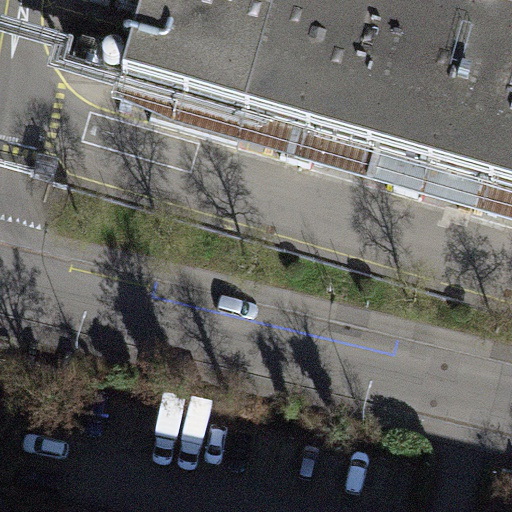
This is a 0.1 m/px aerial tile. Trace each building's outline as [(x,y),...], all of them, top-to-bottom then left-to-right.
[(143,18),(124,84),(160,95),(246,119),(306,137),(511,195),(511,0),(121,0),(118,11),(129,14),(143,18)] [(109,74),(113,75),(117,75),(120,74),(124,71),(126,68),(127,64),(127,60),(125,57),(122,54),(119,52),(115,51),(111,52),(108,53),(105,56),(103,60),(103,64),(104,68),(106,71),(109,74)] [(246,119),(160,95),(151,123),(237,148),(242,133),(246,119)] [(242,133),(237,148),(511,226),(511,195),(306,137),(246,119),(242,133)] [(38,166),(33,185),(55,190),(59,171),(38,166)]
